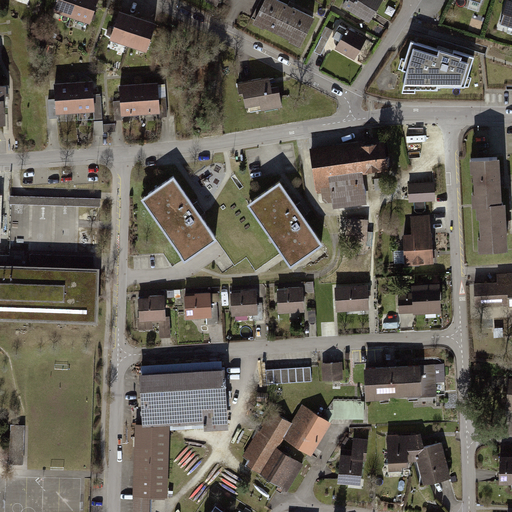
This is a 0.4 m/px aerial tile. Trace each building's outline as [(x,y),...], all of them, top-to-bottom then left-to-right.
[(77,0),(58,0),(55,9),(73,15),(77,0)] [(97,0),(77,0),(73,15),(90,21),(97,0)] [(260,0),(252,18),(292,38),(294,36),(302,40),(314,18),(278,0),(260,0)] [(346,0),(344,4),(366,18),(373,7),(376,9),(380,0),(346,0)] [(511,0),(508,0),(501,24),(511,27),(511,0)] [(138,19),(120,13),(112,37),(129,43),(138,19)] [(155,25),(138,19),(129,43),(147,49),(155,25)] [(366,40),(340,25),(333,37),(341,41),(337,47),(356,58),(366,40)] [(323,53),(329,39),(323,36),(316,49),(323,53)] [(453,54),(411,41),(406,59),(409,60),(404,83),(415,84),(416,89),(438,89),(438,86),(461,87),(464,75),(469,77),(475,56),(455,50),(453,54)] [(261,79),(239,83),(241,93),(244,93),(247,106),(261,103),(262,110),(282,106),(279,87),(272,88),(271,83),(263,85),(261,79)] [(93,83),(74,84),(76,110),(95,109),(96,121),(103,121),(101,96),(94,96),(93,83)] [(74,84),(55,85),(56,99),(49,99),(50,118),(58,118),(57,111),(76,110),(74,84)] [(158,84),(140,86),(141,112),(160,110),(161,117),(168,116),(167,98),(159,98),(158,84)] [(141,112),(140,86),(120,87),(121,101),(114,101),(115,120),(123,119),(123,113),(141,112)] [(116,123),(103,124),(104,132),(116,131),(116,123)] [(384,143),(312,153),(318,190),(325,190),(327,202),(333,201),(334,205),(365,201),(361,173),(363,173),(363,172),(388,168),(384,143)] [(498,157),(475,158),(477,205),(481,204),(481,203),(500,202),(499,184),(500,184),(500,176),(498,176),(498,157)] [(174,176),(149,194),(157,205),(151,209),(167,232),(173,228),(177,234),(171,238),(177,247),(183,243),(191,254),(217,236),(174,176)] [(280,181),(255,199),(263,211),(257,215),(273,238),(279,234),(283,240),(277,244),(283,252),(289,248),(297,260),(323,242),(280,181)] [(435,184),(409,185),(410,200),(436,199),(435,184)] [(100,199),(11,197),(11,203),(100,206),(100,199)] [(481,203),(481,204),(483,250),(506,249),(505,229),(506,229),(506,221),(505,221),(504,202),(500,202),(481,203)] [(430,216),(412,217),(413,235),(405,236),(406,263),(434,261),(432,234),(431,234),(430,216)] [(369,220),(348,219),(347,239),(367,240),(369,220)] [(95,268),(95,255),(31,253),(30,266),(35,266),(35,264),(42,265),(42,266),(95,268)] [(35,267),(0,266),(0,317),(96,320),(98,269),(42,267),(42,266),(42,265),(35,264),(35,266),(35,267)] [(498,283),(475,284),(476,305),(509,304),(509,305),(511,304),(511,274),(498,275),(498,283)] [(439,308),(438,285),(422,286),(421,283),(418,283),(418,287),(415,287),(415,293),(400,294),(401,310),(426,309),(427,316),(435,316),(437,314),(436,308),(439,308)] [(368,286),(336,288),(338,309),(347,308),(346,306),(369,305),(368,294),(371,294),(371,290),(368,290),(368,286)] [(243,294),(232,294),(233,313),(254,312),(254,320),(264,319),(263,303),(257,303),(256,293),(255,293),(255,290),(243,291),(243,294)] [(303,290),(279,292),(280,310),(304,309),(303,290)] [(209,293),(186,294),(187,316),(208,315),(208,323),(219,323),(217,301),(211,302),(210,296),(209,296),(209,293)] [(146,299),(140,300),(141,318),(139,318),(140,328),(153,328),(152,318),(166,317),(165,299),(163,299),(163,295),(145,296),(146,299)] [(341,362),(324,363),(325,379),(342,378),(341,362)] [(376,367),(366,368),(368,397),(381,396),(381,397),(390,397),(389,393),(408,392),(408,395),(419,395),(419,401),(437,400),(436,382),(445,381),(444,364),(419,366),(419,364),(409,365),(409,366),(397,367),(397,362),(390,363),(390,367),(376,368),(376,367)] [(312,367),(266,369),(267,384),(312,381),(312,367)] [(223,369),(143,375),(146,424),(168,423),(207,420),(207,428),(223,427),(226,420),(223,369)] [(328,410),(324,417),(330,421),(335,416),(353,416),(353,418),(364,418),(364,402),(361,402),(361,401),(334,401),(334,410),(328,410)] [(304,405),(293,423),(285,438),(310,453),(330,421),(324,417),(304,405)] [(293,423),(278,413),(249,459),(266,469),(262,474),(287,490),(303,464),(278,448),(285,438),(293,423)] [(168,423),(146,424),(146,428),(138,428),(135,511),(149,511),(150,494),(166,494),(168,423)] [(23,426),(13,425),(11,463),(22,464),(23,426)] [(408,460),(419,459),(419,454),(420,454),(420,443),(418,443),(417,436),(399,436),(399,435),(388,435),(390,467),(408,467),(408,460)] [(353,451),(346,450),(346,455),(342,455),(339,480),(350,481),(350,478),(361,479),(363,458),(366,459),(368,440),(357,439),(357,445),(354,445),(353,451)] [(450,476),(441,442),(424,447),(423,443),(420,443),(420,454),(419,454),(419,459),(421,467),(424,467),(429,482),(450,476)] [(505,457),(501,456),(500,480),(511,480),(511,456),(511,457),(511,454),(505,453),(505,457)]
